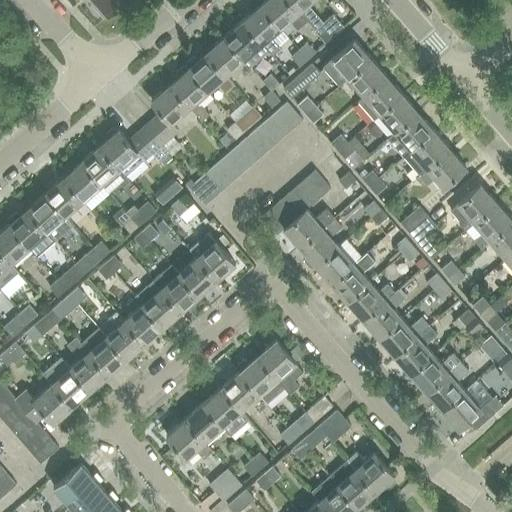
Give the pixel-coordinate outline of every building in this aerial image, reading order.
[(94,0),(98,3),(93,7),(103,18),(107,14),(123,0),(94,0)] [(287,0),(265,0),(260,4),(280,27),(289,19),(297,28),(307,20),(299,10),(298,11),(287,0)] [(287,0),(298,11),(299,10),(310,0),(287,0)] [(260,4),(241,21),(267,50),(270,52),(279,44),(271,35),(280,27),(260,4)] [(333,14),(314,31),(316,33),(325,43),(334,35),(344,26),(335,17),(333,14)] [(224,36),(244,59),(249,65),(267,50),(241,21),(224,36)] [(224,36),(206,52),(225,74),(244,59),(224,36)] [(331,58),(323,66),(339,85),(348,77),(370,57),(354,39),(331,58)] [(307,41),(298,49),(307,58),(315,51),(307,41)] [(307,58),(298,49),(290,56),(299,65),(307,58)] [(187,66),(186,66),(207,90),(216,82),(225,91),(233,84),(225,74),(206,52),(198,59),(196,56),(193,56),(187,62),(187,66)] [(348,77),(363,95),(386,75),(370,57),(348,77)] [(283,87),(292,97),(319,74),(310,63),(283,87)] [(170,84),(189,106),(201,120),(209,113),(197,100),(207,90),(186,66),(186,67),(182,66),(175,72),(175,75),(177,77),(170,84)] [(262,80),(271,90),(279,83),(270,73),(262,80)] [(374,118),(379,113),(402,93),(386,75),(363,95),(358,100),(374,118)] [(152,100),(161,110),(172,122),(189,106),(170,84),(152,100)] [(263,96),(271,106),(279,99),(271,90),(263,96)] [(379,113),(395,131),(418,111),(402,93),(379,113)] [(308,95),(297,104),(306,114),(316,105),(308,95)] [(286,101),(278,108),(294,127),(302,120),(286,101)] [(306,114),(315,124),(325,115),(316,105),(306,114)] [(252,106),(235,121),(243,130),(250,124),(260,115),(252,106)] [(278,108),(269,116),(285,134),(294,127),(278,108)] [(161,110),(152,118),(169,137),(173,133),(178,129),(172,122),(161,110)] [(387,138),(402,156),(433,129),(418,111),(395,131),(387,138)] [(269,116),(260,123),(276,142),(285,134),(269,116)] [(152,118),(144,125),(161,144),(162,143),(169,137),(152,118)] [(243,130),(235,121),(226,128),(234,138),(243,130)] [(260,123),(251,131),(267,150),(276,142),(260,123)] [(144,125),(136,133),(153,151),(161,160),(168,152),(161,144),(144,125)] [(100,145),(119,167),(125,174),(144,158),(137,151),(128,140),(118,129),(117,130),(115,128),(112,128),(105,134),(105,136),(107,138),(100,145)] [(402,156),(418,174),(449,147),(433,129),(402,156)] [(251,131),(242,139),(258,157),(267,150),(251,131)] [(329,141),(337,150),(348,141),(340,132),(329,141)] [(136,133),(128,140),(137,151),(144,158),(144,159),(153,151),(136,133)] [(162,143),(161,144),(168,152),(181,141),(173,133),(169,137),(162,143)] [(225,134),(218,139),(224,146),(231,141),(225,134)] [(242,139),(233,146),(249,165),(258,157),(242,139)] [(348,141),(337,150),(344,157),(354,149),(348,141)] [(100,145),(81,161),(101,183),(108,191),(119,181),(123,186),(130,180),(125,174),(119,167),(100,145)] [(233,146),(224,154),(240,173),(249,165),(233,146)] [(449,147),(418,174),(415,177),(420,182),(427,183),(435,177),(443,186),(465,166),(449,147)] [(224,154),(215,162),(231,180),(240,173),(224,154)] [(81,161),(63,177),(83,199),(101,183),(81,161)] [(215,162),(206,170),(222,188),(231,180),(215,162)] [(305,176),(321,194),(330,186),(314,168),(305,176)] [(361,177),(368,186),(379,177),(371,169),(361,177)] [(206,170),(198,177),(213,196),(222,188),(206,170)] [(347,171),(338,179),(345,188),(355,180),(347,171)] [(296,183),(312,202),(321,194),(305,176),(296,183)] [(63,177),(45,192),(72,224),(73,224),(65,214),(83,199),(63,177)] [(213,196),(198,177),(188,186),(204,204),(213,196)] [(379,177),(368,186),(376,194),(386,185),(379,177)] [(303,210),(306,207),(312,202),(296,183),(287,191),(303,210)] [(465,230),(474,222),(497,202),(480,183),(450,209),(459,220),(457,221),(465,230)] [(287,191),(278,199),(294,217),(303,210),(287,191)] [(45,192),(27,208),(54,240),(72,224),(45,192)] [(177,199),(170,206),(178,216),(186,209),(177,199)] [(278,199),(270,207),(286,225),(294,217),(278,199)] [(363,208),(370,216),(380,208),(373,200),(363,208)] [(480,247),(489,240),(511,220),(511,219),(497,202),(474,222),(482,231),(473,239),(480,247)] [(400,222),(408,231),(427,215),(419,205),(400,222)] [(276,234),(283,227),(286,225),(270,207),(260,215),(276,234)] [(283,227),(299,246),(333,216),(326,207),(315,217),(306,207),(303,210),(294,217),(286,225),(283,227)] [(8,224),(28,247),(36,256),(54,240),(27,208),(19,215),(17,213),(14,213),(8,218),(7,221),(9,223),(8,224)] [(380,208),(370,216),(377,225),(387,216),(380,208)] [(137,210),(129,217),(137,226),(145,219),(137,210)] [(427,215),(408,231),(432,258),(439,252),(424,235),(436,225),(427,215)] [(333,216),(299,246),(306,253),(303,256),(303,259),(308,266),(312,266),(315,264),(338,244),(329,234),(341,225),(333,216)] [(137,226),(129,217),(121,224),(129,233),(137,226)] [(511,220),(489,240),(505,258),(511,251),(511,220)] [(8,224),(0,231),(0,251),(10,263),(28,247),(8,224)] [(150,224),(141,231),(150,241),(158,234),(150,224)] [(150,241),(141,231),(133,238),(142,248),(150,241)] [(197,241),(188,249),(195,258),(214,279),(233,263),(214,241),(206,232),(197,241)] [(394,244),(401,253),(412,244),(404,235),(394,244)] [(101,241),(93,248),(101,258),(109,251),(101,241)] [(315,264),(330,282),(353,262),(338,244),(315,264)] [(412,244),(401,253),(409,261),(419,252),(412,244)] [(93,248),(74,264),(83,274),(101,258),(93,248)] [(330,282),(346,300),(369,280),(362,271),(375,260),(366,250),(353,262),(330,282)] [(0,287),(18,272),(10,263),(0,251),(0,287)] [(113,256),(105,263),(114,273),(122,266),(113,256)] [(195,258),(177,273),(196,295),(214,279),(195,258)] [(440,268),(447,276),(458,267),(451,259),(440,268)] [(114,273),(105,263),(97,270),(106,280),(114,273)] [(74,264),(57,280),(65,290),(83,274),(74,264)] [(169,264),(151,280),(178,311),(196,295),(177,273),(169,264)] [(458,267),(447,276),(455,285),(465,276),(458,267)] [(426,281),(433,289),(443,280),(436,272),(426,281)] [(65,290),(57,280),(49,287),(57,297),(65,290)] [(133,296),(141,305),(160,326),(178,311),(151,280),(133,296)] [(369,280),(346,300),(351,306),(362,319),(385,298),(395,291),(387,283),(386,283),(378,290),(374,286),(369,280)] [(443,280),(433,289),(440,297),(450,289),(443,280)] [(77,287),(69,294),(78,304),(86,297),(77,287)] [(385,298),(362,319),(366,323),(378,336),(401,316),(393,308),(406,297),(398,288),(395,291),(385,298)] [(61,301),(53,309),(61,319),(70,311),(78,304),(69,294),(61,301)] [(472,305),(479,313),(489,304),(482,296),(472,305)] [(489,304),(479,313),(486,321),(496,312),(489,304)] [(29,305),(21,312),(29,321),(37,314),(29,305)] [(141,305),(123,320),(142,342),(160,326),(141,305)] [(458,317),(453,321),(461,329),(465,326),(475,317),(468,308),(458,317)] [(41,319),(33,326),(42,336),(50,329),(61,319),(53,309),(41,319)] [(115,327),(105,336),(124,358),(142,342),(123,320),(115,311),(107,318),(115,327)] [(29,321),(21,312),(12,319),(21,329),(29,321)] [(378,336),(393,354),(429,323),(422,315),(409,326),(401,316),(378,336)] [(475,317),(465,326),(472,334),(482,325),(475,317)] [(393,354),(409,372),(432,352),(425,344),(437,333),(429,323),(393,354)] [(511,330),(506,324),(497,332),(503,340),(511,348),(511,347),(511,330)] [(42,336),(33,326),(25,334),(34,343),(42,336)] [(97,326),(79,342),(87,352),(106,374),(124,358),(105,336),(97,326)] [(79,359),(69,368),(88,389),(106,374),(87,352),(79,342),(74,337),(66,344),(79,359)] [(255,355),(282,386),(289,394),(299,385),(294,379),(303,371),(275,339),(255,355)] [(4,352),(0,355),(0,362),(4,367),(13,360),(15,363),(26,353),(16,341),(4,352)] [(298,343),(292,348),(300,357),(306,352),(298,343)] [(489,353),(496,361),(506,352),(499,344),(489,353)] [(409,372),(425,390),(460,359),(453,351),(441,362),(432,352),(409,372)] [(511,359),(506,352),(496,361),(503,369),(511,361),(511,359)] [(236,364),(235,368),(238,371),(257,393),(264,401),(273,394),(282,386),(255,355),(247,363),(244,360),(241,360),(236,364)] [(41,372),(51,383),(70,405),(88,389),(69,368),(59,357),(41,372)] [(425,390),(440,408),(463,388),(456,380),(469,369),(460,359),(425,390)] [(238,371),(219,386),(238,408),(257,393),(238,371)] [(26,388),(15,397),(19,402),(26,411),(34,420),(36,422),(45,414),(52,421),(70,405),(51,383),(35,398),(26,388)] [(0,386),(0,402),(11,393),(3,384),(0,386)] [(201,402),(220,424),(229,435),(248,419),(238,408),(219,386),(201,402)] [(463,388),(440,408),(457,427),(466,418),(475,429),(495,411),(487,401),(480,407),(463,388)] [(0,402),(0,417),(0,418),(19,402),(15,397),(11,393),(0,402)] [(304,410),(312,420),(331,403),(323,394),(304,410)] [(0,418),(8,427),(26,411),(19,402),(0,418)] [(201,402),(183,418),(202,440),(220,424),(201,402)] [(335,408),(317,425),(325,434),(332,442),(351,426),(335,408)] [(294,419),(286,426),(294,435),(302,428),(312,420),(304,410),(294,419)] [(8,427),(16,436),(34,420),(26,411),(8,427)] [(202,440),(183,418),(164,434),(184,456),(193,448),(201,457),(210,448),(202,440)] [(16,436),(24,445),(42,429),(34,420),(16,436)] [(307,433),(299,440),(307,450),(315,442),(325,434),(317,425),(307,433)] [(294,435),(286,426),(278,433),(286,442),(294,435)] [(24,445),(32,454),(50,438),(42,429),(24,445)] [(50,438),(32,454),(39,463),(58,447),(50,438)] [(307,450),(299,440),(291,448),(299,457),(307,450)] [(258,450),(250,457),(258,466),(266,459),(258,450)] [(356,450),(346,459),(374,490),(381,484),(383,487),(387,487),(394,481),(394,477),(392,475),(393,474),(373,452),(364,460),(356,450)] [(258,466),(250,457),(242,464),(250,474),(258,466)] [(346,459),(328,474),(356,506),(374,490),(346,459)] [(54,487),(70,505),(95,483),(79,465),(54,487)] [(271,465),(263,472),(271,481),(279,474),(271,465)] [(271,481),(263,472),(255,479),(263,488),(271,481)] [(232,473),(212,490),(221,499),(240,482),(232,473)] [(310,490),(318,499),(328,511),(349,511),(356,506),(328,474),(310,490)] [(7,475),(0,481),(0,497),(15,484),(7,475)] [(70,505),(75,511),(98,511),(111,501),(95,483),(70,505)] [(226,505),(232,511),(235,511),(253,497),(245,488),(226,505)] [(328,511),(318,499),(303,511),(328,511)] [(98,511),(120,511),(111,501),(98,511)]
